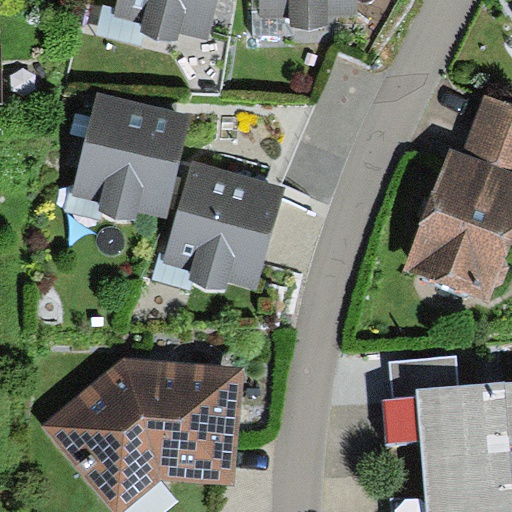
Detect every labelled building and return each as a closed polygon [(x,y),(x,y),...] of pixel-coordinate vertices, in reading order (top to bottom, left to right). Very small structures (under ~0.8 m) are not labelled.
[(218,0),(120,0),(115,23),(143,30),(140,40),(179,50),(181,39),(207,46),(218,0)] [(261,0),(263,22),(291,21),(292,31),(326,30),(326,20),(358,19),(357,0),(261,0)] [(461,158),(453,155),(405,277),(487,310),(511,245),(511,111),(484,100),(461,158)] [(193,125),(98,101),(72,202),(100,209),(97,223),(134,232),(137,218),(167,225),(193,125)] [(289,195),(193,166),(162,269),(190,278),(187,290),(228,302),(232,290),(258,298),(289,195)] [(234,491),(245,380),(125,367),(47,431),(113,511),(124,511),(160,483),(234,491)] [(511,393),(420,401),(425,474),(511,466),(511,393)] [(511,511),(511,466),(425,474),(428,511),(511,511)]
